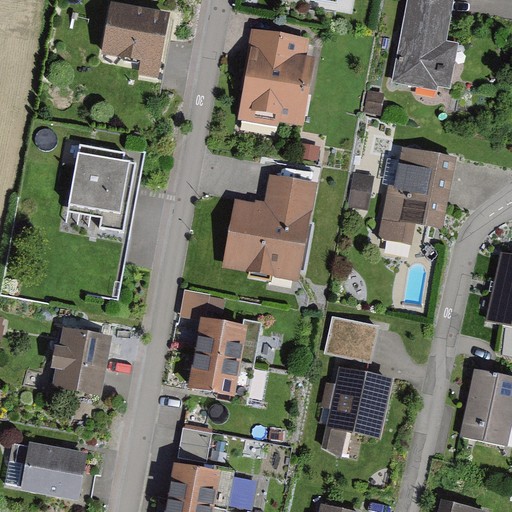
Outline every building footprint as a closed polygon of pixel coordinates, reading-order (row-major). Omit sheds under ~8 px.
[(454,0),(408,0),(393,83),(439,91),(440,87),(452,89),(460,44),(447,42),(454,0)] [(193,25),(120,9),(110,54),(149,63),(146,77),(179,85),(193,25)] [(326,44),(256,31),(240,125),(309,137),(326,44)] [(458,158),(403,148),(396,187),(389,186),(379,240),(412,246),(416,225),(445,230),(458,158)] [(152,165),(94,154),(80,228),(138,239),(152,165)] [(339,189),(286,180),(280,213),(250,208),(238,274),(320,290),(339,189)] [(369,212),(373,189),(355,185),(350,208),(369,212)] [(511,256),(508,256),(494,328),(511,331),(511,256)] [(262,328),(204,317),(190,388),(248,399),(262,328)] [(334,319),(326,354),(371,364),(379,330),(334,319)] [(198,345),(201,322),(181,320),(178,343),(198,345)] [(124,346),(74,333),(58,391),(108,404),(124,346)] [(402,381),(348,370),(343,391),(335,389),(329,415),(337,417),(330,452),(354,457),(359,434),(389,440),(402,381)] [(511,378),(484,373),(471,443),(511,451),(511,378)] [(213,434),(184,429),(179,459),(208,464),(213,434)] [(14,443),(11,461),(25,464),(28,445),(14,443)] [(99,457),(41,445),(31,493),(90,505),(99,457)] [(216,470),(174,463),(166,511),(229,511),(236,470),(217,467),(216,470)] [(9,464),(7,487),(22,488),(24,465),(9,464)] [(501,511),(453,502),(451,511),(501,511)]
